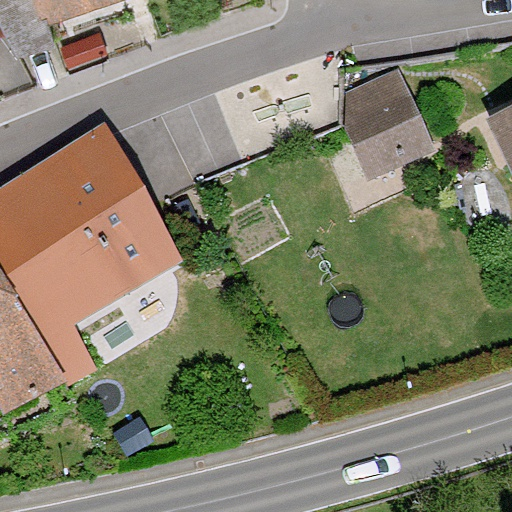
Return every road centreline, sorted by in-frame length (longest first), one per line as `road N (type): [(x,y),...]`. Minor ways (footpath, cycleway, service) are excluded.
road 1 (residential): [(350,26),(103,93),(0,145)]
road 2 (primary): [(170,511),(351,470),(511,417)]
road 3 (residential): [(511,7),(350,26)]
